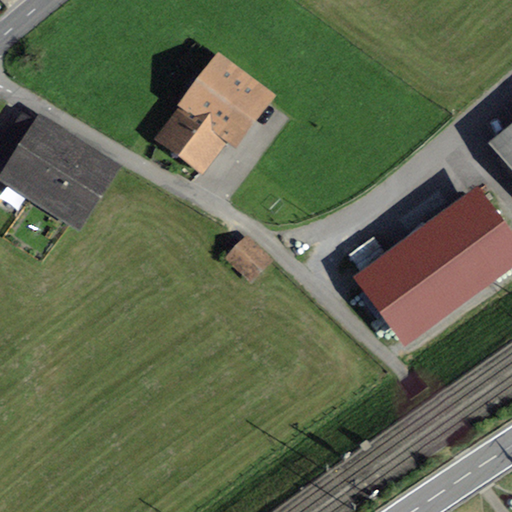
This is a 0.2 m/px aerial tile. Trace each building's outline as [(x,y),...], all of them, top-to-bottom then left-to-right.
[(208,85),(190,109),(224,134),(242,110),(250,115),(262,99),(221,68),(208,85)] [(214,147),(224,134),(190,109),(166,141),(200,166),(214,147)] [(23,117),(0,153),(0,169),(76,220),(112,165),(72,139),(67,146),(23,117)] [(511,269),(511,236),(478,191),(354,283),(404,350),(511,269)] [(249,242),(230,261),(250,281),(269,262),(249,242)]
